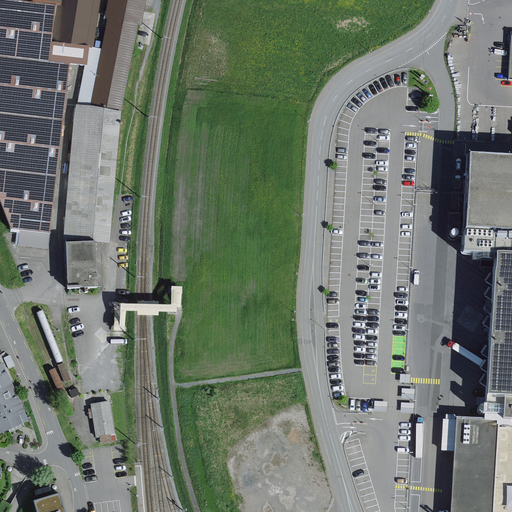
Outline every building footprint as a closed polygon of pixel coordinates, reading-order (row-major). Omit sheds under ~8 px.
[(24,0),(0,0),(0,207),(9,232),(50,236),(69,66),(86,68),(88,48),(52,44),(56,3),(31,1),(24,0)] [(100,0),(62,0),(61,6),(56,3),(52,44),(88,48),(95,50),(100,0)] [(142,0),(110,0),(90,109),(121,115),(142,0)] [(90,109),(77,106),(64,242),(108,245),(121,115),(90,109)] [(511,163),(462,161),(461,193),(459,230),(511,232),(511,163)] [(94,248),(65,249),(66,291),(96,290),(94,248)] [(511,262),(490,261),(484,398),(503,398),(511,398),(511,262)] [(59,386),(74,380),(66,361),(51,367),(59,386)] [(0,367),(0,430),(23,421),(0,367)] [(410,376),(400,375),(399,384),(409,384),(410,376)] [(414,390),(401,390),(400,400),(413,401),(414,390)] [(511,398),(503,398),(502,422),(511,422),(511,398)] [(387,403),(374,402),(373,413),(386,413),(387,403)] [(110,403),(93,405),(97,438),(114,436),(110,403)] [(413,404),(400,404),(400,414),(413,415),(413,404)] [(492,511),(499,420),(457,417),(451,511),(492,511)] [(61,511),(56,496),(33,504),(35,511),(61,511)]
